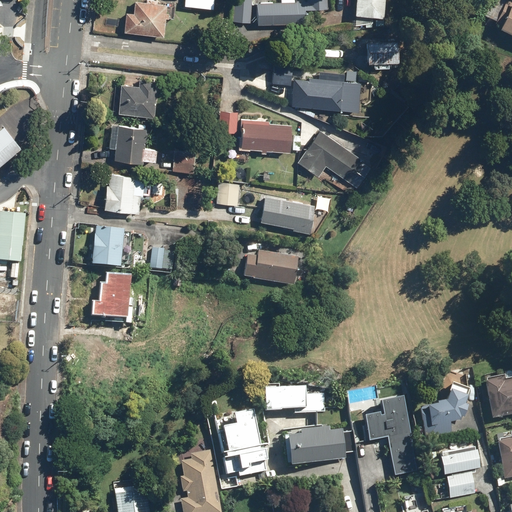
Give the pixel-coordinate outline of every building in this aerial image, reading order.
[(167,3),(135,0),(133,13),(125,12),(123,32),(164,36),(167,3)] [(203,0),(184,0),(184,6),(202,8),(203,0)] [(250,0),(234,0),(234,7),(249,9),(250,0)] [(383,0),(355,0),(354,14),(381,17),(383,0)] [(511,1),(508,0),(496,26),(511,34),(511,1)] [(303,1),(255,1),(255,24),(303,24),(303,1)] [(395,41),(364,42),(365,62),(396,60),(395,41)] [(289,67),(272,65),(270,82),(287,84),(289,67)] [(360,84),(292,77),(290,104),(357,110),(360,84)] [(138,86),(119,84),(117,112),(154,116),(157,80),(138,78),(138,86)] [(235,112),(217,111),(216,130),(234,131),(235,112)] [(290,123),(241,120),(239,147),(288,151),(290,123)] [(146,127),(117,124),(113,159),(142,162),(142,159),(154,160),(155,148),(143,147),(146,127)] [(0,164),(18,149),(1,128),(0,128),(0,164)] [(368,165),(318,130),(295,162),(315,176),(323,165),(353,186),(368,165)] [(193,152),(173,150),(171,171),(191,173),(193,152)] [(141,176),(108,173),(105,207),(138,211),(141,176)] [(237,184),(216,182),(214,203),(235,205),(237,184)] [(313,205),(262,196),(257,221),(308,231),(313,205)] [(0,259),(20,262),(25,214),(0,211),(0,259)] [(125,229),(96,226),(93,263),(121,265),(125,229)] [(163,249),(150,247),(147,270),(160,272),(163,249)] [(254,255),(244,254),(240,277),(290,285),(295,258),(255,252),(254,255)] [(197,276),(198,265),(176,263),(173,288),(182,289),(184,275),(197,276)] [(126,299),(128,277),(104,275),(103,286),(98,285),(97,303),(89,303),(88,319),(123,321),(123,326),(128,326),(130,311),(131,311),(132,299),(126,299)] [(103,347),(93,346),(91,361),(101,362),(103,347)] [(499,376),(481,380),(490,419),(511,413),(511,379),(501,382),(499,376)] [(315,390),(265,389),(265,408),(314,409),(314,411),(333,411),(333,395),(315,394),(315,390)] [(442,400),(417,405),(424,440),(450,434),(447,423),(457,421),(458,417),(461,418),(465,405),(463,404),(465,395),(447,389),(442,400)] [(369,439),(386,435),(394,473),(418,468),(402,394),(385,398),(387,410),(364,415),(369,439)] [(227,457),(219,459),(223,475),(235,472),(236,477),(265,470),(251,411),(232,415),(234,424),(220,427),(227,457)] [(342,429),(285,435),(288,465),(343,458),(342,429)] [(511,436),(494,440),(503,479),(511,477),(511,436)] [(475,450),(440,457),(443,475),(479,468),(475,450)] [(179,461),(185,498),(178,499),(179,511),(219,511),(209,455),(179,461)] [(470,473),(446,478),(450,497),(474,493),(470,473)] [(147,511),(144,489),(111,494),(114,511),(147,511)]
